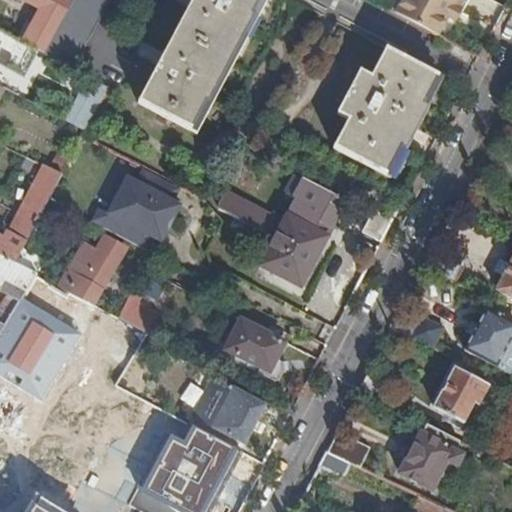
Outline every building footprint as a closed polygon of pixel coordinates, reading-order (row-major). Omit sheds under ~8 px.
[(74,0),(29,0),(43,8),(35,23),(26,40),(45,51),(47,52),(74,0)] [(74,0),(47,52),(74,66),(110,0),(74,0)] [(261,0),(194,0),(140,101),(192,130),(208,101),(211,102),(257,15),(254,13),(261,0)] [(402,0),(396,12),(439,34),(449,15),(455,5),(459,8),(463,0),(402,0)] [(455,5),(449,15),(457,19),(463,10),(459,8),(455,5)] [(26,40),(35,23),(29,20),(19,37),(26,40)] [(0,61),(26,75),(33,61),(38,63),(45,51),(26,40),(19,37),(0,27),(0,61)] [(425,104),(440,76),(388,47),(372,76),(362,70),(339,113),(350,119),(335,148),(387,176),(413,127),(419,130),(431,107),(425,104)] [(110,85),(91,75),(68,120),(87,130),(110,85)] [(511,108),(499,130),(503,132),(511,133),(511,108)] [(30,156),(5,142),(0,150),(0,155),(23,168),(30,156)] [(30,156),(23,168),(31,173),(38,160),(30,156)] [(50,199),(64,174),(45,164),(5,238),(0,235),(0,254),(16,263),(50,199)] [(214,184),(206,199),(273,236),(317,259),(348,202),(304,178),(303,179),(297,176),(288,193),(294,197),(280,222),(276,220),(277,218),(214,184)] [(394,220),(375,209),(361,236),(380,246),(394,220)] [(88,242),(61,287),(95,305),(129,246),(108,234),(100,248),(88,242)] [(317,259),(273,236),(258,264),(302,288),(317,259)] [(436,250),(427,266),(454,280),(461,266),(459,262),(436,250)] [(37,274),(16,263),(0,254),(0,288),(22,300),(37,274)] [(499,291),(511,297),(511,264),(507,262),(501,273),(507,276),(499,291)] [(22,300),(20,303),(0,337),(0,461),(95,305),(61,287),(37,274),(22,300)] [(0,337),(20,303),(8,296),(0,309),(0,337)] [(130,299),(120,318),(149,334),(159,315),(130,299)] [(395,327),(436,347),(447,328),(425,317),(424,320),(404,310),(395,327)] [(468,350),(499,367),(511,343),(511,322),(503,318),(504,316),(502,315),(501,316),(490,310),(468,350)] [(277,362),(286,343),(252,325),(244,340),(237,342),(232,340),(226,350),(262,368),(259,373),(275,381),(280,379),(284,372),(282,365),(277,362)] [(137,395),(167,344),(149,334),(118,386),(137,395)] [(511,343),(499,367),(511,373),(511,343)] [(490,384),(458,367),(438,407),(466,422),(476,403),(480,405),(490,384)] [(371,372),(362,390),(386,402),(392,391),(390,383),(371,372)] [(197,420),(218,379),(215,377),(193,417),(197,420)] [(268,405),(218,379),(197,420),(247,446),(268,405)] [(460,467),(471,447),(430,425),(425,434),(423,434),(403,473),(435,490),(450,461),(460,467)] [(330,451),(353,463),(364,468),(373,448),(341,430),(330,451)] [(240,511),(245,504),(265,464),(233,447),(221,470),(231,476),(216,504),(230,511),(240,511)] [(330,451),(322,466),(347,478),(353,463),(330,451)] [(32,511),(70,511),(42,495),(32,511)] [(427,511),(445,511),(448,508),(420,495),(415,506),(427,511)]
